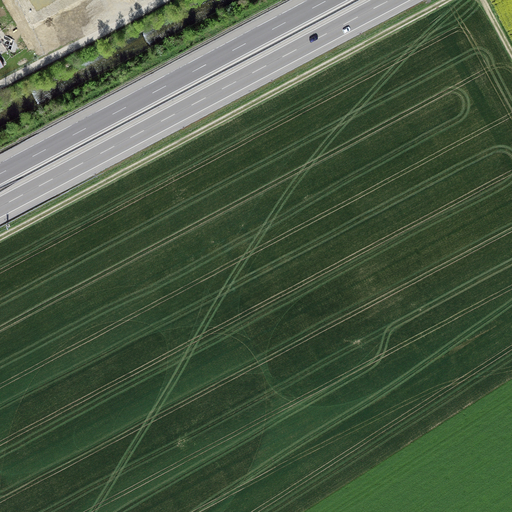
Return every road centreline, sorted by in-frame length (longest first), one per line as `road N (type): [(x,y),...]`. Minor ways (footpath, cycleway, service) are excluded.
road 1 (track): [(0,237),(447,0)]
road 2 (motorway): [(0,206),(389,0)]
road 3 (motorway): [(327,0),(0,173)]
road 4 (track): [(157,0),(0,82)]
